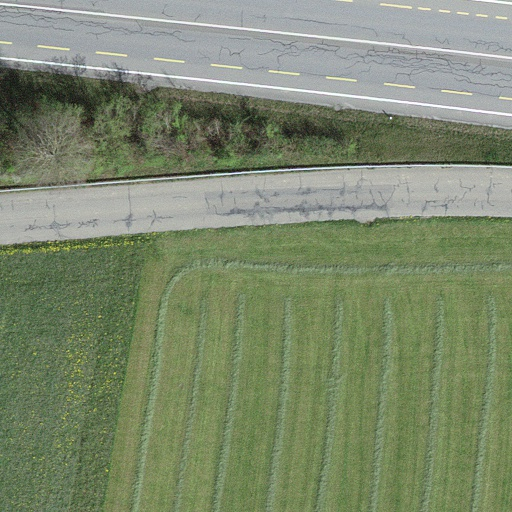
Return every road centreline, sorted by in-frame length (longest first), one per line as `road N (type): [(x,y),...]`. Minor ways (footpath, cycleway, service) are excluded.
road 1 (primary): [(0,4),(511,60)]
road 2 (unclassified): [(0,221),(511,202)]
